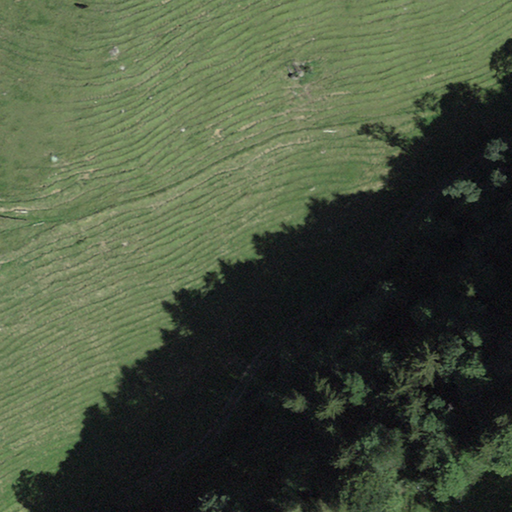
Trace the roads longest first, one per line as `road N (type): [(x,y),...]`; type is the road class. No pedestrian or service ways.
road 1 (track): [(79,511),(174,460),(293,317),(511,147)]
road 2 (track): [(0,202),(51,223),(140,201),(244,150),(366,125),(511,112)]
road 3 (track): [(511,367),(474,456),(486,485),(511,493)]
